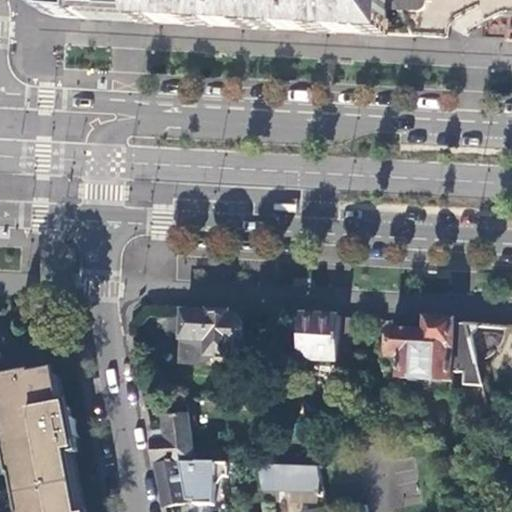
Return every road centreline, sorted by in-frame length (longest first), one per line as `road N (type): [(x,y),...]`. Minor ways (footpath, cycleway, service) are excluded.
road 1 (primary): [(104,216),(511,239)]
road 2 (primary): [(371,117),(0,96)]
road 3 (unclassified): [(371,117),(324,135),(123,125),(108,137),(104,216)]
road 4 (residential): [(102,281),(141,511)]
road 5 (primary): [(511,125),(371,117)]
